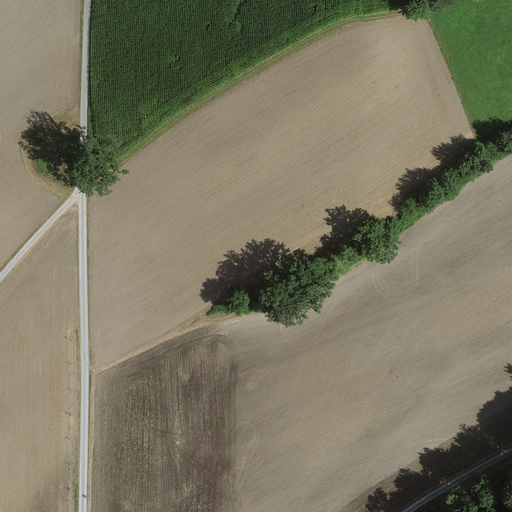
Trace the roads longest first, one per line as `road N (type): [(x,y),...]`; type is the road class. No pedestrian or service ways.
road 1 (track): [(79,188),(82,511)]
road 2 (track): [(87,0),(79,188)]
road 3 (track): [(0,281),(79,188)]
road 4 (track): [(408,511),(511,449)]
